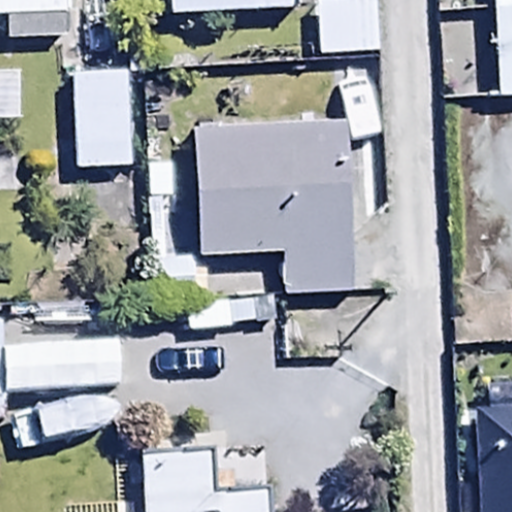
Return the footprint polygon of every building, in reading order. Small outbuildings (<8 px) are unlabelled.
[(5,50),(61,50),(60,0),(0,0),(0,25),(5,26),(5,50)] [(296,0),(166,0),(167,22),(297,18),(296,0)] [(340,0),(341,9),(315,9),(315,62),(375,62),(375,6),(368,6),(368,0),(340,0)] [(511,0),(490,0),(494,104),(511,102),(511,0)] [(128,80),(72,80),(72,73),(48,73),(49,150),(73,150),(73,178),(129,178),(128,80)] [(18,78),(0,77),(0,125),(16,126),(18,78)] [(348,302),(341,128),(191,135),(196,267),(280,263),(281,305),(348,302)] [(15,151),(0,150),(0,199),(16,199),(15,151)] [(264,511),(265,502),(206,503),(205,461),(138,462),(139,511),(264,511)]
